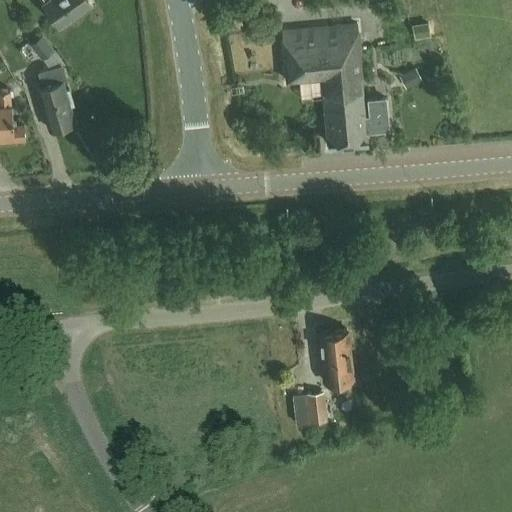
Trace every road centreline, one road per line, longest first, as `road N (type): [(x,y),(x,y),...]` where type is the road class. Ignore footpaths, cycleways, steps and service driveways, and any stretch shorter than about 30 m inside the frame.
road 1 (unclassified): [(64,326),(511,280)]
road 2 (tertiary): [(203,189),(511,164)]
road 3 (unclassified): [(144,511),(72,384),(64,326)]
road 4 (tertiary): [(0,205),(203,189)]
road 5 (unclassified): [(203,189),(179,0)]
